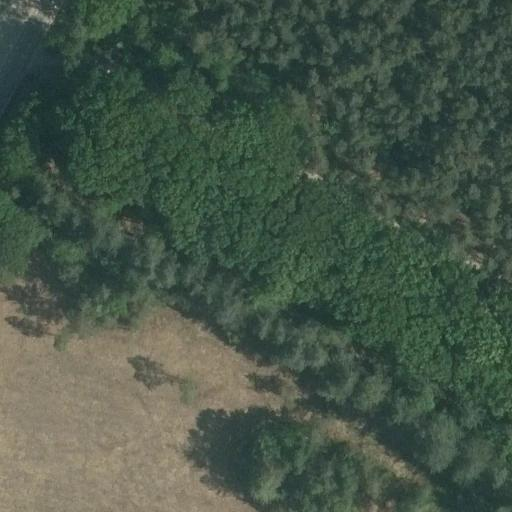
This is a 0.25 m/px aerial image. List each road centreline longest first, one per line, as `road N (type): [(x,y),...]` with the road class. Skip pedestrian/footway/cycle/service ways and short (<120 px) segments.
road 1 (track): [(511,333),(17,57)]
road 2 (track): [(511,285),(127,75),(17,57)]
